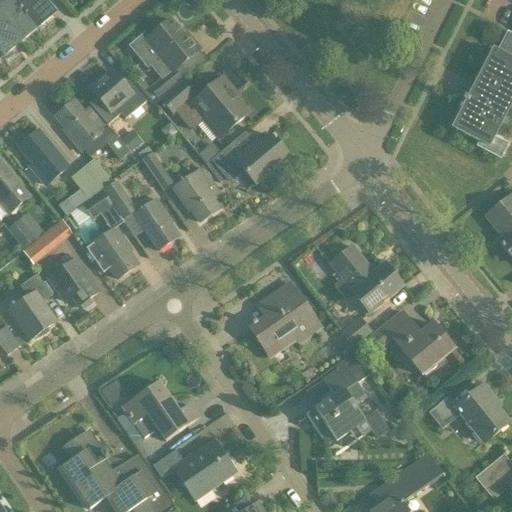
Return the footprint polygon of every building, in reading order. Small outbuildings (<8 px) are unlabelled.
[(10,0),(5,0),(0,4),(0,22),(18,44),(35,30),(10,0)] [(40,0),(10,0),(35,30),(53,15),(40,0)] [(0,57),(1,59),(18,44),(0,22),(0,57)] [(170,22),(148,41),(143,35),(128,48),(147,71),(150,69),(160,81),(149,90),(157,100),(181,81),(173,72),(199,51),(191,40),(188,43),(170,22)] [(489,51),(476,77),(463,103),(466,104),(452,131),(479,144),(477,147),(501,159),(508,145),(494,138),(511,102),(511,38),(506,36),(497,55),(489,51)] [(90,107),(106,127),(107,127),(116,119),(111,113),(125,101),(136,114),(149,102),(134,85),(127,91),(111,72),(89,90),(97,99),(89,106),(90,107)] [(140,80),(134,85),(149,102),(153,106),(158,102),(140,80)] [(218,84),(195,104),(191,99),(192,98),(181,85),(160,103),(171,116),(174,113),(191,132),(206,119),(222,137),(246,116),(218,84)] [(80,154),(83,151),(90,160),(106,146),(120,161),(129,153),(107,127),(106,127),(90,107),(81,114),(72,103),(54,119),(68,135),(65,137),(80,154)] [(136,130),(124,136),(133,152),(144,146),(136,130)] [(37,133),(18,149),(32,166),(28,168),(45,188),(67,170),(37,133)] [(245,152),(238,158),(229,148),(211,163),(227,182),(241,170),(255,186),(288,159),(270,138),(249,156),(245,152)] [(200,155),(207,165),(222,153),(215,144),(200,155)] [(172,185),(152,154),(141,162),(162,192),(172,185)] [(81,172),(99,194),(111,184),(94,161),(81,172)] [(0,167),(0,208),(8,217),(28,200),(0,167)] [(219,196),(210,183),(201,170),(172,190),(184,208),(187,207),(199,224),(219,211),(212,201),(219,196)] [(99,194),(81,172),(70,180),(79,191),(58,208),(66,219),(99,194)] [(122,221),(136,211),(116,182),(102,192),(122,221)] [(82,208),(92,222),(112,208),(102,194),(82,208)] [(511,197),(486,218),(502,239),(498,243),(511,260),(511,197)] [(156,202),(134,217),(158,253),(177,240),(165,221),(168,220),(156,202)] [(28,214),(7,231),(22,251),(44,234),(28,214)] [(36,265),(76,234),(65,221),(26,251),(36,265)] [(114,230),(86,250),(102,274),(109,269),(117,281),(137,268),(124,250),(127,248),(114,230)] [(344,300),(349,295),(367,317),(401,289),(382,266),(371,275),(350,249),(328,267),(340,281),(334,287),(344,300)] [(71,298),(79,308),(80,308),(83,312),(93,305),(89,301),(98,295),(75,262),(49,280),(64,303),(71,298)] [(19,288),(26,299),(7,313),(28,343),(55,324),(42,305),(51,299),(35,277),(19,288)] [(321,332),(304,308),(288,285),(256,308),(264,319),(248,330),(270,361),(295,343),(299,348),(321,332)] [(400,315),(382,330),(369,340),(379,352),(392,342),(421,377),(452,352),(431,327),(418,337),(400,315)] [(352,350),(372,334),(360,319),(340,335),(352,350)] [(20,348),(6,328),(0,332),(0,348),(7,358),(20,348)] [(335,369),(337,372),(306,393),(318,410),(306,418),(322,441),(330,435),(336,443),(348,434),(355,443),(370,433),(376,441),(389,433),(356,386),(369,377),(354,355),(335,369)] [(111,406),(128,394),(118,380),(101,392),(111,406)] [(158,384),(121,409),(133,427),(147,417),(165,444),(198,421),(188,407),(178,414),(158,384)] [(481,389),(456,409),(448,399),(429,415),(442,431),(459,417),(482,446),(508,425),(489,403),(491,401),(481,389)] [(61,451),(70,464),(61,470),(88,511),(105,500),(113,511),(130,511),(131,511),(164,511),(171,508),(137,457),(109,476),(101,464),(107,460),(103,453),(101,454),(87,434),(61,451)] [(214,444),(183,465),(175,453),(153,469),(162,482),(174,474),(190,498),(205,487),(209,493),(235,475),(214,444)] [(428,457),(404,474),(379,492),(386,502),(372,511),(407,511),(403,505),(442,478),(428,457)] [(511,477),(509,480),(495,464),(475,481),(492,502),(507,489),(511,495),(511,477)]
